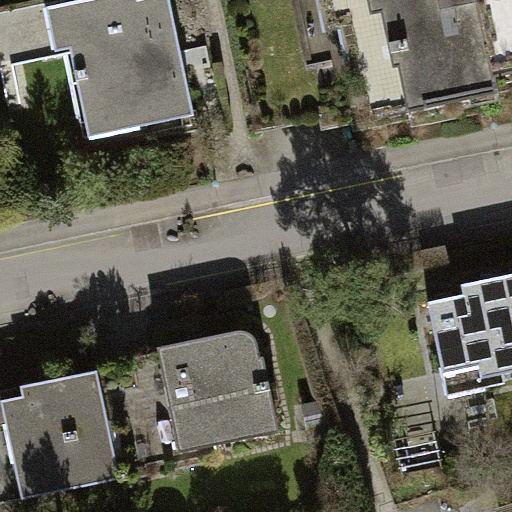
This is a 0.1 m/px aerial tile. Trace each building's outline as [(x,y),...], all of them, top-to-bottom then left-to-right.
[(138,126),(194,113),(167,0),(132,0),(116,4),(115,0),(85,0),(77,2),(76,0),(60,0),(29,7),(40,57),(67,51),(84,123),(134,111),(138,126)] [(490,67),(475,0),(334,0),(357,105),(401,95),(403,102),(494,83),(490,67)] [(511,0),(475,0),(490,67),(511,62),(511,0)] [(427,303),(441,372),(478,364),(481,377),(511,370),(511,275),(458,286),(460,296),(427,303)] [(159,368),(98,381),(111,442),(172,429),(177,452),(274,431),(252,328),(155,349),(159,368)] [(0,401),(0,500),(118,475),(111,442),(98,381),(0,401)]
